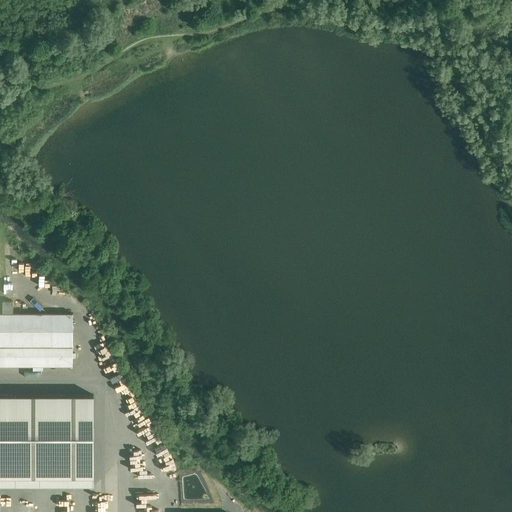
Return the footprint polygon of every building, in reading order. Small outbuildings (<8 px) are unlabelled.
[(0,366),(73,366),(73,313),(0,312),(0,366)] [(102,351),(113,348),(110,339),(99,342),(102,351)] [(131,373),(119,352),(104,359),(100,351),(94,355),(105,375),(113,371),(115,376),(108,379),(113,389),(119,386),(122,390),(135,383),(132,377),(124,381),(122,378),(131,373)] [(132,395),(139,392),(136,386),(129,389),(132,395)] [(123,402),(130,399),(126,391),(120,393),(123,402)] [(0,473),(95,473),(94,392),(0,392),(0,473)] [(131,399),(134,403),(125,409),(136,423),(153,410),(139,392),(131,399)] [(149,427),(147,424),(142,426),(147,434),(160,426),(155,418),(149,422),(151,426),(149,427)] [(150,447),(153,452),(169,444),(163,432),(154,436),(157,443),(150,447)] [(158,511),(172,509),(172,511),(178,511),(178,508),(175,508),(174,501),(157,503),(158,511)]
